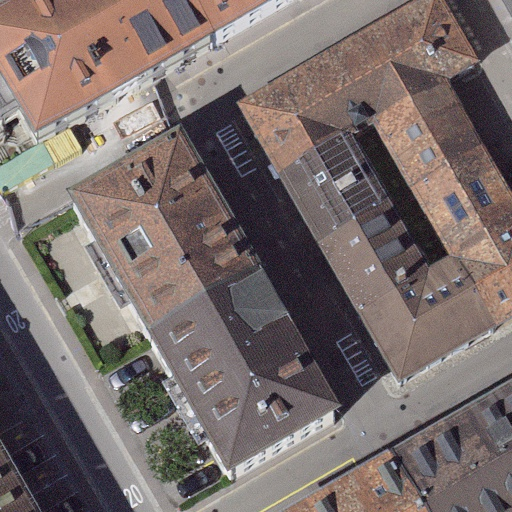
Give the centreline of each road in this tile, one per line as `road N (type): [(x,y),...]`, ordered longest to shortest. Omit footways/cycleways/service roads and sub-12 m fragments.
road 1 (residential): [(190,117),(389,450)]
road 2 (residential): [(0,285),(132,511)]
road 3 (residential): [(395,0),(190,117)]
road 4 (residential): [(190,117),(0,226)]
road 5 (residential): [(511,379),(389,450)]
road 6 (residential): [(389,450),(282,511)]
road 7 (residential): [(451,0),(511,105)]
